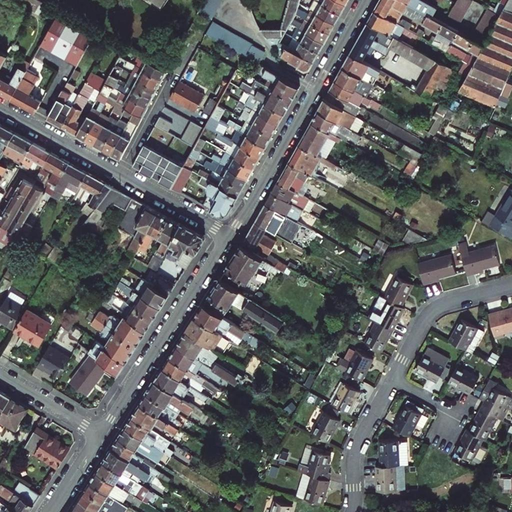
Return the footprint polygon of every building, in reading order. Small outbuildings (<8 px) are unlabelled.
[(14,0),(13,3),(32,13),(39,0),(14,0)] [(42,18),(49,5),(40,0),(39,0),(32,13),(42,18)] [(206,0),(203,6),(199,12),(206,16),(207,15),(212,18),(222,1),(222,0),(206,0)] [(289,0),(282,28),(260,28),(266,38),(283,38),(286,33),(289,27),(292,23),(294,20),(295,17),(297,14),(298,10),(300,0),(289,0)] [(315,0),(318,1),(341,14),(346,5),(337,0),(315,0)] [(404,12),(408,3),(402,0),(380,0),(375,10),(400,24),(401,21),(399,19),(404,12)] [(459,0),(457,4),(469,10),(474,1),(472,0),(459,0)] [(511,0),(509,0),(507,5),(501,16),(496,25),(484,46),(473,66),(467,77),(459,91),(496,107),(511,70),(511,0)] [(318,1),(313,10),(336,24),(341,14),(318,1)] [(408,3),(404,12),(423,22),(428,14),(408,3)] [(469,10),(457,4),(450,17),(461,24),(469,10)] [(484,19),(496,25),(501,16),(489,9),(484,19)] [(301,16),(308,20),(330,33),(336,24),(313,10),(310,14),(304,11),(303,12),(301,16)] [(368,22),(398,39),(402,32),(412,38),(413,36),(415,33),(409,30),(400,24),(375,10),(368,22)] [(422,23),(439,32),(444,23),(428,14),(423,22),(422,23)] [(92,37),(56,18),(42,44),(78,64),(92,37)] [(400,24),(409,30),(412,25),(402,19),(401,21),(400,24)] [(496,25),(484,19),(473,39),(474,40),(484,46),(496,25)] [(294,20),(292,23),(300,28),(302,29),(304,26),(294,20)] [(330,33),(308,20),(304,26),(302,29),(325,43),(330,33)] [(206,34),(212,38),(217,41),(258,63),(265,51),(253,44),(253,43),(248,40),(242,37),(213,21),(206,34)] [(418,64),(407,85),(430,98),(435,88),(447,66),(398,39),(368,22),(350,54),(362,61),(367,52),(370,54),(372,54),(373,53),(377,47),(388,53),(390,49),(418,64)] [(439,32),(453,41),(459,31),(444,23),(439,32)] [(293,36),(302,41),(320,52),(325,43),(302,29),(300,28),(297,32),(289,27),(286,33),(289,34),(293,36)] [(453,41),(469,49),(474,40),(473,39),(459,31),(453,41)] [(284,44),(289,34),(286,33),(283,38),(280,42),(284,44)] [(302,41),(293,36),(289,43),(298,49),(302,41)] [(432,43),(447,51),(451,45),(436,37),(432,43)] [(283,38),(266,38),(270,43),(283,56),(290,60),(291,61),(298,65),(299,67),(305,70),(310,69),(315,61),(296,51),(284,44),(280,42),(283,38)] [(111,39),(108,44),(123,52),(126,47),(111,39)] [(473,66),(484,46),(474,40),(469,49),(473,52),(471,56),(467,53),(463,60),(466,62),(473,66)] [(296,51),(315,61),(320,52),(302,41),(298,49),(296,51)] [(467,53),(451,44),(451,45),(447,51),(463,60),(467,53)] [(0,92),(12,99),(17,90),(27,70),(40,48),(33,45),(12,82),(0,75),(0,92)] [(126,47),(123,52),(121,57),(126,60),(132,50),(126,47)] [(0,70),(9,55),(0,49),(0,70)] [(350,54),(343,67),(374,84),(379,75),(388,80),(390,76),(362,61),(350,54)] [(132,74),(134,75),(158,89),(163,80),(138,66),(126,60),(121,57),(116,66),(123,70),(126,64),(135,69),(132,74)] [(143,57),(138,66),(163,80),(168,70),(143,57)] [(473,66),(466,62),(460,73),(467,77),(473,66)] [(457,71),(447,66),(435,88),(445,93),(457,71)] [(335,80),(361,95),(364,90),(366,85),(376,91),(378,87),(374,84),(343,67),(335,80)] [(300,87),(268,69),(265,75),(275,81),(272,88),(293,100),(300,87)] [(41,78),(27,70),(17,90),(24,93),(19,103),(36,112),(37,113),(43,101),(32,94),(41,78)] [(69,115),(62,126),(77,135),(84,123),(78,119),(89,97),(96,101),(101,93),(106,83),(108,81),(92,72),(69,115)] [(119,79),(111,74),(108,81),(106,83),(114,87),(119,79)] [(134,75),(129,84),(154,97),(158,89),(134,75)] [(293,100),(272,88),(255,78),(251,85),(244,80),(240,87),(253,94),(259,98),(286,113),(293,100)] [(330,90),(351,101),(353,97),(370,106),(372,100),(370,99),(366,97),(361,95),(335,80),(330,90)] [(205,95),(180,81),(171,98),(196,111),(205,95)] [(76,86),(67,82),(47,118),(62,126),(69,115),(62,111),(76,86)] [(106,83),(101,93),(108,97),(114,87),(106,83)] [(126,87),(123,92),(149,106),(154,97),(129,84),(128,84),(126,87)] [(24,93),(17,90),(12,99),(19,103),(24,93)] [(330,90),(325,99),(355,116),(360,106),(351,101),(330,90)] [(118,102),(127,106),(135,111),(144,116),(149,106),(123,92),(118,102)] [(97,109),(93,106),(84,123),(77,135),(86,140),(109,97),(108,97),(101,93),(96,101),(100,103),(97,109)] [(249,101),(247,105),(280,124),(286,113),(259,98),(253,94),(249,101)] [(95,145),(111,116),(105,113),(109,108),(114,111),(118,102),(109,97),(86,140),(95,145)] [(325,99),(318,111),(348,128),(355,116),(325,99)] [(372,100),(370,106),(378,110),(381,105),(372,100)] [(459,103),(454,100),(449,109),(445,116),(451,119),(459,103)] [(247,105),(240,101),(237,105),(245,109),(247,105)] [(114,118),(111,116),(95,145),(103,149),(127,106),(118,102),(114,111),(117,112),(114,118)] [(226,108),(219,104),(213,115),(220,119),(226,108)] [(445,116),(449,109),(441,104),(434,117),(437,119),(442,122),(445,116)] [(241,116),(247,120),(274,134),(280,124),(247,105),(245,109),(241,116)] [(135,111),(127,106),(103,149),(112,154),(135,111)] [(144,116),(135,111),(112,154),(121,159),(144,116)] [(318,111),(312,122),(332,133),(339,137),(341,138),(343,139),(347,134),(359,140),(362,136),(356,132),(348,128),(318,111)] [(220,119),(213,115),(206,126),(220,133),(223,135),(230,124),(228,123),(220,119)] [(363,120),(355,116),(348,128),(356,132),(363,120)] [(156,125),(168,132),(173,124),(160,117),(156,125)] [(230,124),(239,130),(267,146),(274,134),(247,120),(244,127),(230,119),(228,123),(230,124)] [(442,122),(437,119),(430,132),(435,135),(442,122)] [(182,140),(195,147),(200,137),(205,128),(192,121),(182,140)] [(300,144),(319,155),(332,133),(312,122),(300,144)] [(4,151),(15,132),(0,123),(0,159),(1,158),(2,156),(4,151)] [(378,129),(369,124),(367,129),(376,134),(378,129)] [(239,130),(233,141),(261,156),(267,146),(239,130)] [(27,153),(33,142),(15,132),(4,151),(9,154),(15,157),(15,158),(19,161),(18,163),(20,165),(27,153)] [(328,156),(337,140),(339,137),(332,133),(319,155),(326,159),(328,156)] [(233,147),(230,153),(255,167),(261,156),(233,141),(223,135),(221,140),(221,141),(230,146),(233,147)] [(207,141),(200,137),(195,147),(194,148),(201,151),(207,141)] [(45,164),(52,152),(49,150),(46,149),(33,142),(27,153),(40,160),(41,162),(45,164)] [(133,166),(172,188),(185,165),(186,163),(147,142),(133,166)] [(295,153),(317,166),(319,161),(333,169),(333,170),(349,178),(352,173),(337,165),(326,159),(319,155),(300,144),(295,153)] [(189,156),(194,159),(195,157),(199,158),(202,152),(201,151),(194,148),(189,156)] [(423,154),(417,151),(410,163),(416,166),(423,154)] [(45,164),(53,168),(56,170),(63,174),(70,162),(52,152),(45,164)] [(212,158),(221,162),(249,178),(255,167),(230,153),(227,152),(223,159),(214,154),(212,158)] [(40,160),(27,153),(20,165),(24,167),(25,165),(30,168),(31,166),(35,168),(40,160)] [(290,162),(310,174),(334,187),(337,182),(329,178),(328,180),(326,179),(327,177),(315,170),(317,166),(295,153),(290,162)] [(194,159),(189,156),(186,163),(185,165),(191,169),(196,160),(194,159)] [(326,159),(337,165),(339,161),(338,158),(335,157),(333,158),(328,156),(326,159)] [(216,171),(219,173),(244,187),(249,178),(221,162),(218,167),(207,160),(204,165),(216,171)] [(75,194),(88,172),(70,162),(63,174),(52,194),(50,197),(58,201),(66,188),(75,194)] [(306,181),(310,174),(290,162),(279,182),(298,193),(305,181),(306,181)] [(411,175),(416,166),(410,163),(409,163),(405,171),(411,175)] [(191,169),(185,165),(172,188),(181,192),(193,170),(191,169)] [(63,174),(56,170),(53,168),(49,174),(45,182),(48,184),(47,191),(52,194),(63,174)] [(199,173),(204,176),(239,195),(244,187),(219,173),(216,177),(213,176),(201,169),(199,173)] [(91,199),(102,180),(88,172),(75,194),(79,195),(80,192),(91,199)] [(19,175),(13,187),(28,195),(34,184),(33,183),(25,179),(19,175)] [(239,195),(204,176),(201,182),(210,187),(211,194),(204,205),(220,214),(230,212),(239,195)] [(95,223),(111,202),(121,191),(102,180),(91,199),(89,202),(88,202),(82,210),(90,217),(81,228),(88,232),(95,223)] [(279,182),(273,192),(304,210),(319,219),(321,215),(310,210),(303,205),(307,198),(298,193),(279,182)] [(31,211),(44,189),(41,188),(34,184),(28,195),(22,206),(31,211)] [(28,195),(13,187),(7,198),(12,200),(22,206),(28,195)] [(511,224),(511,189),(496,215),(511,224)] [(43,197),(48,200),(50,197),(52,194),(47,191),(43,197)] [(121,191),(111,202),(128,212),(119,228),(131,235),(148,206),(121,191)] [(273,192),(266,204),(287,215),(289,211),(291,207),(302,213),(304,210),(273,192)] [(303,205),(310,210),(315,202),(307,198),(303,205)] [(22,206),(12,200),(5,211),(15,217),(25,222),(31,211),(22,206)] [(306,232),(309,228),(307,227),(297,221),(287,215),(266,204),(256,222),(267,228),(270,223),(280,228),(283,222),(299,231),(300,229),(306,232)] [(139,248),(159,212),(148,206),(131,235),(135,236),(131,244),(139,248)] [(0,220),(9,228),(15,217),(5,211),(5,212),(0,209),(0,220)] [(297,221),(299,217),(289,211),(287,215),(297,221)] [(170,218),(159,212),(139,248),(134,256),(134,257),(138,259),(147,244),(149,245),(155,235),(159,238),(170,218)] [(15,217),(9,228),(15,232),(25,240),(33,226),(25,222),(15,217)] [(299,217),(297,221),(307,227),(310,222),(299,217)] [(171,243),(181,224),(170,218),(159,238),(164,241),(156,256),(157,257),(152,267),(157,270),(171,243)] [(0,220),(0,247),(5,250),(15,232),(9,228),(0,220)] [(243,244),(280,268),(285,272),(285,271),(288,266),(270,254),(277,241),(264,234),(267,228),(256,222),(243,244)] [(107,230),(95,223),(88,232),(102,239),(107,230)] [(204,236),(181,224),(171,243),(177,247),(175,251),(182,255),(178,262),(187,267),(205,240),(204,236)] [(428,240),(409,229),(403,240),(410,244),(428,240)] [(467,275),(480,272),(479,269),(484,268),(500,264),(495,244),(469,251),(466,241),(460,243),(467,275)] [(48,257),(53,249),(45,244),(40,251),(48,257)] [(280,268),(243,244),(221,278),(238,290),(245,280),(249,283),(260,266),(263,268),(264,266),(276,274),(280,268)] [(53,249),(61,254),(63,251),(55,246),(53,249)] [(53,249),(48,257),(55,263),(61,254),(53,249)] [(16,254),(3,277),(11,281),(24,259),(16,254)] [(424,284),(437,281),(436,278),(440,277),(457,273),(452,254),(418,263),(424,284)] [(389,299),(402,306),(414,284),(397,275),(385,297),(389,299)] [(123,277),(121,281),(129,286),(132,282),(123,277)] [(169,295),(176,284),(169,280),(168,282),(160,277),(154,286),(169,295)] [(278,331),(285,320),(238,290),(221,278),(204,304),(224,317),(233,302),(278,331)] [(143,279),(135,290),(162,307),(169,295),(154,286),(150,283),(145,280),(143,279)] [(139,301),(135,307),(154,319),(162,307),(135,290),(129,286),(121,281),(119,285),(126,289),(124,291),(139,301)] [(27,309),(28,308),(22,304),(25,299),(11,291),(0,308),(0,321),(15,330),(27,309)] [(117,296),(114,294),(109,303),(112,305),(117,296)] [(402,306),(389,299),(377,321),(393,330),(406,308),(402,306)] [(122,313),(125,315),(146,331),(154,319),(135,307),(129,303),(122,313)] [(196,318),(216,331),(221,323),(237,333),(243,337),(247,331),(224,317),(204,304),(196,318)] [(88,311),(91,313),(136,346),(146,331),(125,315),(121,322),(115,318),(113,321),(100,311),(100,312),(91,306),(88,311)] [(489,314),(494,335),(511,330),(511,310),(511,311),(511,308),(489,314)] [(27,309),(15,330),(39,344),(52,324),(27,309)] [(109,341),(105,347),(126,362),(136,346),(91,313),(88,318),(93,322),(92,323),(106,333),(103,336),(109,341)] [(187,331),(221,352),(224,354),(232,341),(216,331),(196,318),(187,331)] [(462,318),(450,340),(467,349),(470,343),(476,346),(484,330),(462,318)] [(366,342),(382,351),(393,330),(377,321),(366,342)] [(232,341),(237,333),(221,323),(216,331),(232,341)] [(178,346),(237,384),(240,386),(244,380),(237,376),(215,362),(221,352),(187,331),(178,346)] [(93,353),(109,366),(119,374),(126,362),(105,347),(98,342),(95,348),(93,347),(89,351),(93,353)] [(71,359),(49,346),(37,367),(44,371),(46,367),(61,376),(71,359)] [(234,388),(237,384),(178,346),(170,358),(197,375),(202,367),(207,370),(234,388)] [(437,381),(450,358),(429,347),(416,370),(437,381)] [(336,366),(362,380),(374,358),(358,349),(351,361),(342,356),(336,366)] [(88,394),(109,366),(93,353),(71,381),(88,394)] [(164,367),(189,383),(192,378),(203,384),(214,392),(217,387),(202,378),(197,375),(170,358),(164,367)] [(449,382),(464,390),(471,394),(480,377),(458,366),(449,382)] [(156,380),(183,397),(188,390),(194,394),(207,402),(210,397),(199,390),(189,383),(164,367),(156,380)] [(202,378),(207,370),(202,367),(197,375),(202,378)] [(240,372),(237,376),(244,380),(245,381),(248,377),(240,372)] [(199,390),(203,384),(192,378),(189,383),(199,390)] [(148,393),(174,410),(176,411),(179,413),(183,408),(191,413),(192,411),(201,416),(204,411),(189,402),(183,397),(156,380),(148,393)] [(497,384),(489,380),(481,396),(486,400),(481,408),(498,417),(503,420),(509,407),(511,409),(511,408),(511,396),(496,387),(497,384)] [(332,404),(349,413),(361,390),(344,381),(332,404)] [(189,402),(194,394),(188,390),(183,397),(189,402)] [(0,416),(11,397),(0,391),(0,416)] [(171,414),(174,410),(148,393),(141,403),(178,427),(181,422),(182,421),(173,416),(171,414)] [(0,419),(16,429),(29,408),(11,397),(0,416),(0,419)] [(133,416),(152,429),(156,423),(175,436),(180,428),(178,427),(141,403),(133,416)] [(406,404),(394,426),(411,436),(417,424),(424,427),(429,417),(406,404)] [(498,417),(481,408),(470,430),(484,437),(487,439),(498,417)] [(313,433),(329,442),(341,420),(324,411),(313,433)] [(133,416),(126,427),(145,439),(154,445),(157,439),(161,434),(152,429),(133,416)] [(183,424),(180,428),(193,437),(196,432),(183,424)] [(145,439),(126,427),(119,438),(138,450),(158,462),(161,457),(152,451),(141,444),(145,439)] [(38,428),(25,447),(58,468),(70,450),(56,442),(57,440),(38,428)] [(470,430),(468,429),(456,451),(478,463),(481,462),(489,448),(481,444),(484,437),(470,430)] [(161,434),(157,439),(168,446),(172,441),(161,434)] [(135,454),(138,450),(119,438),(112,448),(158,477),(167,483),(170,479),(154,469),(143,461),(144,460),(135,454)] [(154,445),(145,439),(141,444),(152,451),(156,446),(154,445)] [(396,465),(409,465),(408,441),(399,441),(399,440),(380,441),(381,466),(396,465)] [(15,463),(23,451),(15,446),(8,459),(15,463)] [(105,460),(130,477),(135,470),(154,482),(158,477),(112,448),(105,460)] [(313,474),(327,479),(330,471),(328,471),(326,470),(329,462),(331,454),(313,449),(308,465),(301,463),(298,470),(313,474)] [(105,460),(98,471),(130,492),(133,487),(137,481),(130,477),(105,460)] [(155,467),(144,460),(143,461),(154,469),(155,467)] [(378,491),(397,490),(396,465),(381,466),(377,466),(378,491)] [(110,494),(117,498),(120,493),(122,495),(139,506),(143,500),(141,499),(130,492),(98,471),(91,482),(110,494)] [(313,474),(305,498),(323,504),(330,480),(327,479),(313,474)] [(511,475),(501,476),(501,482),(508,482),(509,490),(511,489),(511,475)] [(154,482),(163,489),(167,483),(158,477),(154,482)] [(19,504),(16,510),(18,511),(30,511),(35,504),(24,497),(0,482),(0,490),(2,492),(4,489),(6,490),(6,491),(8,493),(7,496),(19,504)] [(80,499),(99,511),(116,511),(119,509),(106,501),(110,494),(91,482),(80,499)] [(167,483),(163,489),(168,492),(172,486),(167,483)] [(30,487),(24,497),(35,504),(42,494),(30,487)] [(133,487),(130,492),(141,499),(144,494),(133,487)] [(99,511),(80,499),(73,509),(77,511),(99,511)] [(0,500),(0,511),(18,511),(16,510),(0,500)] [(271,511),(291,511),(293,505),(275,500),(271,511)]
